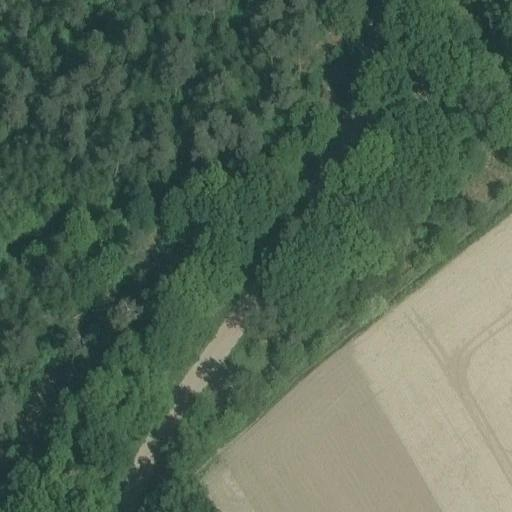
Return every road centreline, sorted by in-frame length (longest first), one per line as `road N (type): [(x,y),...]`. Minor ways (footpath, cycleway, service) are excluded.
road 1 (unknown): [(144,511),(199,392),(329,175),(383,54),(386,0)]
road 2 (track): [(0,240),(329,175)]
